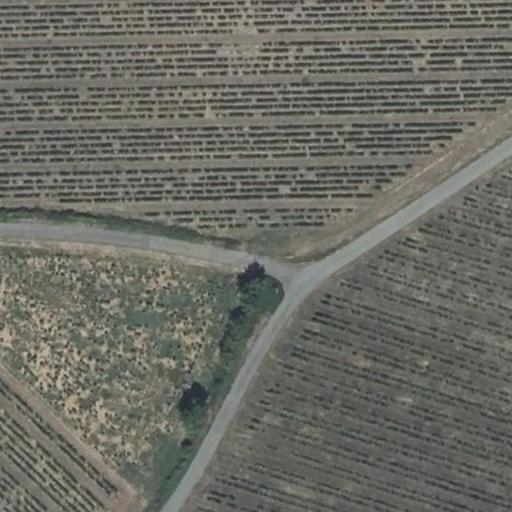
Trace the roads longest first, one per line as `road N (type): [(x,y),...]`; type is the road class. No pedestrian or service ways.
road 1 (unclassified): [(311,276),(116,237),(0,231)]
road 2 (unclassified): [(311,276),(166,511)]
road 3 (unclassified): [(511,146),(311,276)]
